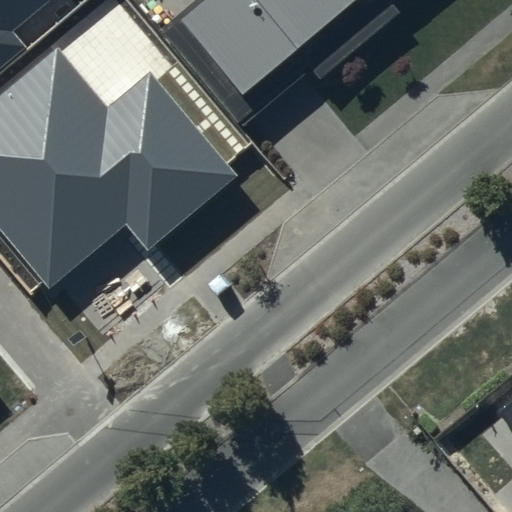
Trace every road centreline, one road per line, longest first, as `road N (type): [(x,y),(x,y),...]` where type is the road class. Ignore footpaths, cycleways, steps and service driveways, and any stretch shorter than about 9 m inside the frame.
road 1 (residential): [(40,511),(511,116)]
road 2 (residential): [(511,234),(180,511)]
